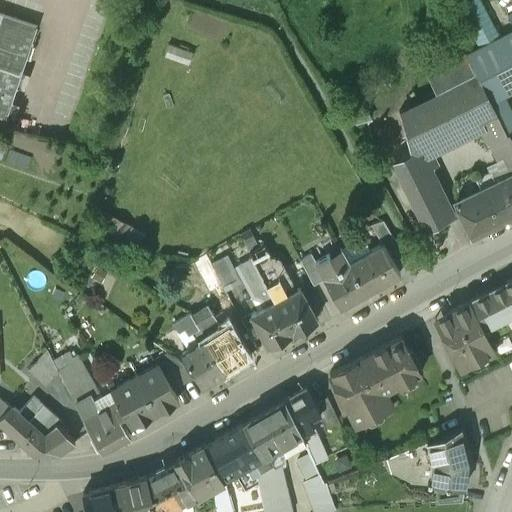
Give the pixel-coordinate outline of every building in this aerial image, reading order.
[(36,27),(0,14),(0,117),(5,119),(36,27)] [(509,134),(511,140),(511,114),(502,95),(511,90),(511,29),(466,52),(478,75),(497,114),(507,135),(509,134)] [(497,114),(478,75),(402,112),(396,114),(415,151),(427,146),(428,148),(481,122),(497,114)] [(415,151),(396,114),(368,122),(382,167),(394,162),(427,231),(448,220),(415,151)] [(508,176),(511,173),(511,140),(509,134),(507,135),(497,114),(481,122),(491,143),(493,143),(508,176)] [(511,173),(508,176),(496,182),(491,172),(479,178),(483,188),(454,202),(471,236),(511,216),(511,173)] [(370,224),(382,245),(383,244),(385,247),(395,241),(382,220),(370,224)] [(385,247),(383,244),(382,245),(350,263),(367,293),(400,274),(385,247)] [(324,278),(314,261),(315,261),(310,253),(300,258),(313,284),(324,278)] [(367,293),(350,263),(344,253),(331,260),(328,254),(315,261),(314,261),(324,278),(341,308),(367,293)] [(225,255),(211,263),(224,287),(238,279),(225,255)] [(275,301),(263,279),(257,268),(246,273),(264,307),(275,301)] [(263,279),(275,301),(285,296),(273,273),(263,279)] [(511,313),(511,278),(469,301),(483,329),(511,313)] [(275,301),(292,332),(316,319),(299,288),(285,296),(275,301)] [(292,332),(275,301),(264,307),(250,314),(267,346),(292,332)] [(490,341),(489,341),(483,329),(469,301),(434,318),(440,328),(441,327),(449,342),(447,343),(460,368),(495,350),(490,341)] [(199,326),(205,338),(210,334),(210,329),(206,322),(215,316),(208,304),(191,315),(199,326)] [(204,338),(205,338),(199,326),(191,315),(189,311),(167,326),(176,341),(191,331),(198,342),(204,338)] [(511,333),(511,313),(483,329),(489,341),(490,341),(507,335),(511,333)] [(204,338),(225,369),(248,354),(228,323),(210,334),(205,338),(204,338)] [(408,349),(401,336),(330,372),(356,422),(392,403),(385,390),(419,372),(417,368),(420,366),(411,348),(408,349)] [(225,369),(204,338),(198,342),(181,353),(202,384),(225,369)] [(44,384),(58,369),(52,352),(39,366),(34,362),(28,368),(44,384)] [(172,388),(192,377),(181,362),(167,352),(155,358),(158,363),(172,388)] [(136,374),(156,410),(177,398),(172,388),(158,363),(136,374)] [(83,377),(84,378),(94,372),(92,368),(80,374),(82,378),(83,377)] [(112,381),(107,384),(110,389),(116,399),(123,413),(130,425),(156,410),(136,374),(115,386),(112,381)] [(82,417),(90,413),(87,408),(96,403),(90,392),(91,391),(84,378),(83,377),(82,378),(68,386),(77,403),(75,403),(82,417)] [(283,399),(297,426),(307,420),(318,414),(319,413),(314,405),(309,395),(305,386),(283,399)] [(309,395),(319,413),(318,414),(324,426),(337,419),(324,391),(315,396),(313,393),(309,395)] [(0,413),(6,405),(9,406),(10,405),(0,396),(0,413)] [(129,436),(119,416),(123,413),(116,399),(90,413),(82,417),(89,431),(99,449),(113,445),(129,436)] [(242,423),(262,456),(267,454),(283,444),(301,434),(297,426),(283,399),(242,423)] [(42,403),(27,419),(14,406),(9,406),(6,405),(0,413),(0,420),(32,451),(32,452),(58,451),(74,440),(58,425),(62,421),(42,403)] [(386,433),(392,450),(443,431),(439,421),(432,423),(430,417),(422,420),(422,419),(386,433)] [(307,420),(297,426),(301,434),(309,451),(310,454),(314,463),(327,458),(310,424),(309,424),(307,420)] [(204,444),(223,477),(235,471),(255,460),(262,456),(242,423),(204,444)] [(460,427),(427,441),(433,462),(430,482),(439,484),(463,487),(464,487),(468,461),(460,427)] [(433,462),(427,441),(388,457),(394,470),(411,479),(430,482),(433,462)] [(176,460),(171,463),(190,497),(191,497),(215,484),(224,479),(223,477),(204,444),(187,454),(187,453),(175,460),(176,460)] [(286,463),(283,444),(267,454),(275,467),(286,463)] [(262,456),(255,460),(261,471),(257,473),(259,481),(262,497),(265,511),(284,511),(287,511),(282,492),(285,491),(281,477),(275,467),(267,454),(262,456)] [(314,463),(310,454),(297,461),(307,482),(305,483),(313,511),(325,511),(335,509),(326,481),(321,483),(314,463)] [(255,460),(235,471),(245,489),(259,481),(257,473),(261,471),(255,460)] [(145,476),(154,511),(159,511),(182,501),(190,497),(171,463),(145,476)] [(154,511),(145,476),(115,484),(121,511),(154,511)] [(234,511),(233,487),(224,479),(215,484),(214,491),(215,506),(215,511),(234,511)] [(121,511),(115,484),(84,492),(88,511),(121,511)] [(460,501),(463,487),(439,484),(438,503),(460,501)] [(192,506),(191,497),(190,497),(182,501),(186,509),(192,506)]
